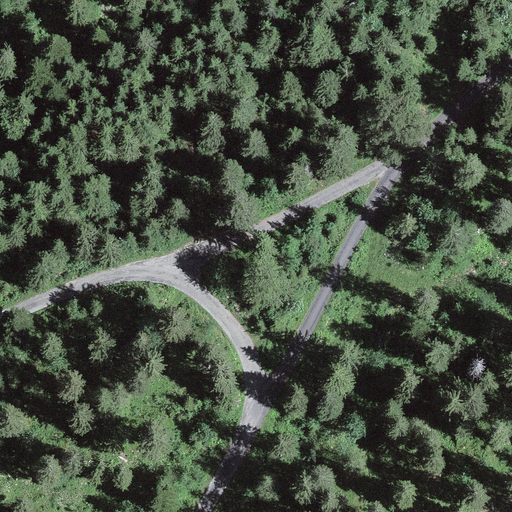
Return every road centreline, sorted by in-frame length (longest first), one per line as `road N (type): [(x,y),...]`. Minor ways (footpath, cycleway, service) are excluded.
road 1 (track): [(511,64),(404,156),(203,511)]
road 2 (track): [(0,320),(100,279),(236,239),(404,156)]
road 3 (track): [(125,273),(179,282),(233,329),(253,375),(248,432)]
